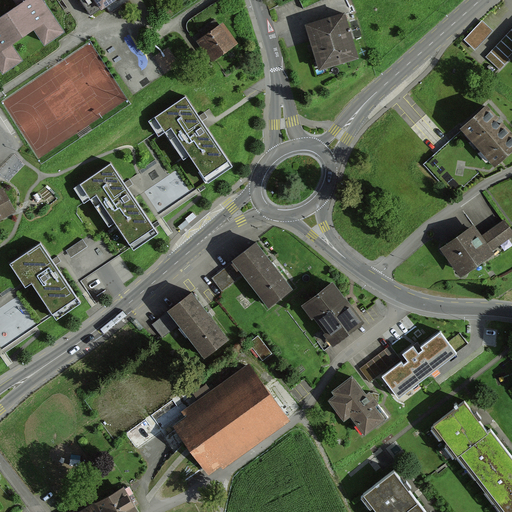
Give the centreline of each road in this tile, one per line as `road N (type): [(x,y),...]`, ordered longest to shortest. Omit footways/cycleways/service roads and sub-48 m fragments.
road 1 (residential): [(155,511),(301,414),(341,354),(409,300)]
road 2 (tertiary): [(257,201),(0,399)]
road 3 (tertiary): [(327,151),(376,92),(478,0)]
road 4 (residential): [(369,279),(436,218),(511,170)]
road 5 (residential): [(257,0),(289,145)]
